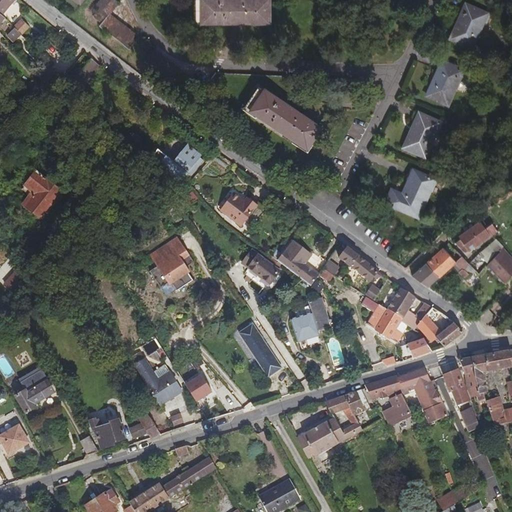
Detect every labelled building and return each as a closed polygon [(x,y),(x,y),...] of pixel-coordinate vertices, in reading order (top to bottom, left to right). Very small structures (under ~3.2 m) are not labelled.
[(14,0),(0,0),(0,13),(2,16),(14,0)] [(110,14),(119,2),(116,0),(100,0),(96,4),(100,7),(93,16),(102,23),(99,26),(129,50),(139,37),(110,14)] [(194,0),(195,22),(270,22),(269,0),(194,0)] [(450,38),(472,48),(487,13),(469,5),(466,12),(462,11),(450,38)] [(29,27),(22,19),(13,27),(14,28),(21,35),(29,27)] [(21,35),(14,28),(7,35),(14,43),(21,35)] [(154,49),(144,62),(192,100),(202,88),(154,49)] [(100,65),(91,58),(69,85),(77,93),(100,65)] [(460,69),(442,61),(426,95),(448,105),(461,78),(457,76),(460,69)] [(39,76),(45,83),(55,74),(49,67),(39,76)] [(36,104),(46,95),(40,88),(30,96),(36,104)] [(259,88),(245,109),(307,151),(321,130),(259,88)] [(403,147),(425,157),(440,122),(422,114),(419,121),(416,120),(403,147)] [(158,149),(150,159),(179,185),(188,174),(191,176),(204,160),(200,158),(201,157),(175,136),(162,152),(158,149)] [(418,217),(432,187),(428,185),(431,178),(413,170),(402,194),(391,189),(385,203),(418,217)] [(62,192),(36,171),(26,184),(34,191),(32,193),(23,204),(42,219),(62,192)] [(34,191),(26,184),(24,187),(32,193),(34,191)] [(233,193),(220,210),(234,220),(237,216),(245,222),(258,205),(248,198),(245,201),(233,193)] [(461,239),(456,242),(465,254),(498,232),(492,224),(485,229),(480,221),(459,236),(461,239)] [(175,235),(146,254),(173,294),(193,281),(184,268),(193,262),(175,235)] [(469,263),(474,268),(479,274),(487,263),(493,255),(500,250),(503,247),(496,239),(484,250),(483,249),(469,263)] [(294,241),(278,260),(311,285),(318,275),(319,274),(305,264),(312,255),(294,241)] [(346,247),(338,257),(370,282),(374,277),(378,280),(380,277),(382,274),(378,272),(379,272),(346,247)] [(511,257),(503,247),(500,250),(501,251),(511,262),(511,257)] [(443,248),(412,276),(428,287),(453,265),(464,278),(474,268),(469,263),(461,256),(455,261),(443,248)] [(281,271),(251,249),(241,263),(271,285),(281,271)] [(511,262),(501,251),(487,265),(504,284),(511,276),(511,262)] [(329,260),(323,268),(334,275),(340,268),(329,260)] [(319,274),(318,275),(329,283),(334,275),(323,268),(319,274)] [(372,285),(365,295),(373,301),(380,291),(372,285)] [(400,288),(387,310),(402,321),(410,326),(414,329),(416,326),(432,307),(425,303),(415,316),(408,311),(416,297),(400,288)] [(378,305),(364,296),(360,303),(374,311),(378,305)] [(331,326),(322,297),(308,302),(311,312),(290,319),(298,343),(320,336),(318,330),(331,326)] [(374,311),(367,324),(397,343),(403,334),(402,333),(397,330),(402,321),(387,310),(378,304),(378,305),(374,311)] [(432,307),(416,326),(431,343),(436,338),(444,348),(463,333),(454,323),(441,333),(432,323),(441,313),(432,307)] [(410,326),(402,321),(397,330),(402,333),(404,331),(406,332),(410,326)] [(282,368),(252,324),(239,333),(268,377),(282,368)] [(432,351),(424,338),(407,344),(413,358),(432,351)] [(511,350),(472,358),(478,392),(480,392),(483,399),(492,426),(497,425),(507,423),(503,410),(499,397),(489,400),(488,395),(485,380),(484,381),(483,372),(509,368),(511,380),(511,381),(507,382),(510,398),(511,397),(511,350)] [(151,355),(156,367),(163,364),(158,352),(151,355)] [(393,356),(381,360),(384,368),(395,363),(393,356)] [(153,371),(145,358),(134,365),(160,406),(182,391),(176,382),(170,372),(158,379),(153,371)] [(478,392),(472,358),(459,360),(464,374),(466,387),(470,398),(477,396),(478,401),(483,399),(480,392),(478,392)] [(469,401),(455,361),(448,363),(452,373),(443,376),(450,392),(451,392),(452,392),(453,396),(457,406),(469,401)] [(170,372),(165,364),(153,371),(158,379),(170,372)] [(19,383),(40,369),(39,367),(17,380),(19,383)] [(15,397),(26,414),(35,408),(33,405),(53,392),(47,382),(47,381),(40,369),(19,383),(25,391),(15,397)] [(424,411),(427,416),(431,415),(433,415),(435,420),(448,415),(442,403),(440,397),(432,380),(430,381),(425,369),(398,378),(402,389),(414,385),(424,411)] [(186,386),(197,402),(218,389),(207,372),(186,386)] [(365,385),(366,388),(372,399),(402,390),(402,389),(398,378),(398,375),(365,385)] [(368,403),(361,390),(335,399),(343,410),(353,425),(358,422),(355,417),(365,411),(363,406),(368,403)] [(408,408),(403,393),(389,400),(393,408),(383,413),(390,425),(411,415),(408,408)] [(343,410),(335,399),(325,402),(332,415),(343,410)] [(511,421),(511,407),(503,410),(507,423),(511,421)] [(479,427),(472,408),(460,413),(468,432),(479,427)] [(159,434),(145,410),(137,416),(142,423),(148,434),(151,439),(159,434)] [(172,417),(175,426),(185,423),(181,413),(172,417)] [(342,431),(334,417),(297,438),(309,460),(338,444),(363,431),(358,422),(353,425),(342,431)] [(109,424),(98,427),(95,418),(87,421),(89,429),(95,438),(99,450),(101,449),(115,445),(114,442),(125,439),(119,420),(108,423),(109,424)] [(148,434),(142,423),(131,428),(133,440),(148,434)] [(29,443),(19,425),(0,436),(0,440),(9,455),(29,443)] [(100,454),(91,440),(82,445),(88,459),(100,454)] [(189,454),(187,446),(175,449),(178,457),(189,454)] [(180,476),(162,487),(160,483),(130,502),(132,506),(136,511),(149,511),(215,470),(208,458),(192,468),(188,463),(183,467),(184,468),(178,472),(180,476)] [(277,511),(301,500),(290,480),(258,496),(266,511),(277,511)] [(105,493),(85,506),(89,511),(116,511),(117,511),(114,506),(120,502),(111,489),(105,493)] [(457,489),(435,500),(441,511),(463,500),(457,489)] [(468,511),(478,511),(482,511),(480,502),(466,506),(468,511)]
